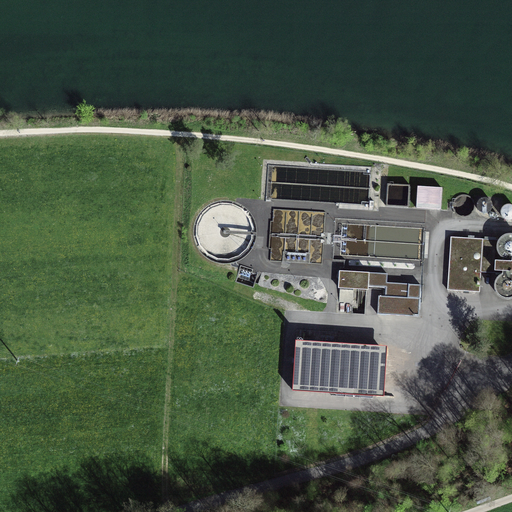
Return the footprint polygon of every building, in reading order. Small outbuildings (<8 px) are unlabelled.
[(442,189),(418,187),(416,209),(435,211),(440,211),(442,189)] [(452,209),(454,213),(457,216),(460,217),(464,217),(468,216),(471,214),(473,210),(473,205),(472,201),(469,198),(465,196),(461,196),(457,198),(453,201),(452,205),(452,209)] [(476,205),(477,209),(478,211),(480,213),(483,214),(487,214),(489,213),(491,210),(492,207),(492,204),(491,201),(488,199),(485,198),(482,199),(479,200),(477,203),(476,205)] [(507,220),(510,220),(511,219),(511,206),(509,205),(506,206),(504,207),(502,209),(501,212),(501,215),(503,217),(505,219),(507,220)] [(498,239),(494,242),(493,258),(492,265),(492,274),(500,275),(498,276),(495,279),(493,282),(493,286),(493,290),(495,293),(498,296),(502,298),(506,298),(510,297),(511,295),(511,233),(509,233),(505,234),(501,236),(498,238),(498,239)] [(493,258),(494,242),(450,239),(449,264),(447,293),(479,294),(481,265),(481,257),(493,258)] [(241,267),(235,282),(252,289),(257,276),(250,274),(251,271),(241,267)] [(386,275),(338,273),(336,315),(363,316),(364,289),(386,290),(385,297),(376,297),(375,314),(384,315),(414,316),(415,300),(416,285),(386,283),(386,279),(386,275)] [(299,341),(294,341),(292,392),(308,392),(321,393),(377,395),(379,344),(323,342),(299,341)]
